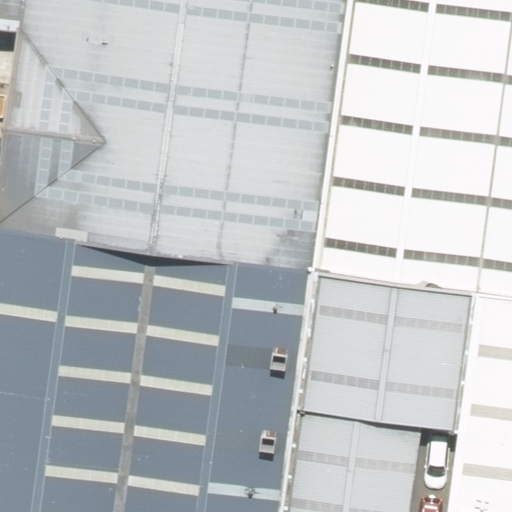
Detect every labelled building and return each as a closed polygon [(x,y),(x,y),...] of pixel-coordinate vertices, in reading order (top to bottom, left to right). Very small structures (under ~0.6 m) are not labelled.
[(20,0),(16,35),(0,158),(0,229),(149,249),(312,270),(347,0),(20,0)] [(20,0),(0,0),(0,32),(16,35),(20,0)] [(511,0),(347,0),(312,270),(473,292),(511,297),(511,0)] [(0,511),(114,511),(149,249),(0,229),(0,511)] [(284,511),(299,410),(312,270),(149,249),(114,511),(284,511)] [(312,270),(299,410),(423,428),(456,433),(473,292),(312,270)] [(511,511),(511,297),(473,292),(456,433),(445,511),(511,511)] [(410,511),(423,428),(299,410),(284,511),(410,511)]
